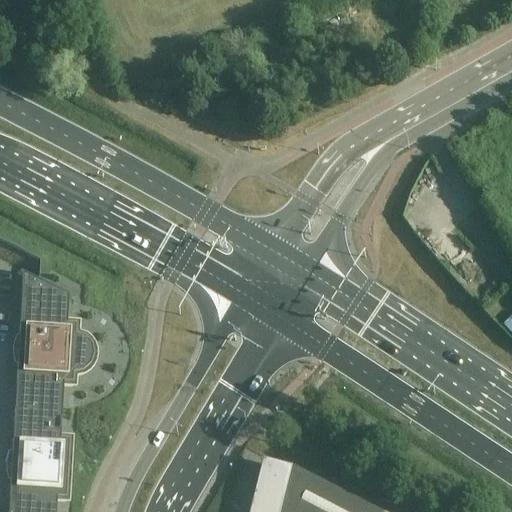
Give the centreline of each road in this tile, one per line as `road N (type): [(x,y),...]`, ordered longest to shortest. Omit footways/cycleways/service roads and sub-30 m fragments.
road 1 (primary): [(279,253),(0,107)]
road 2 (primary): [(0,166),(248,299)]
road 3 (primary): [(278,317),(511,471)]
road 4 (tertiary): [(248,299),(154,446),(122,511)]
road 5 (primary): [(511,406),(308,271)]
road 6 (tertiary): [(168,511),(278,317)]
road 7 (tertiary): [(396,133),(336,168),(279,253)]
road 8 (tertiary): [(308,271),(396,133)]
road 9 (tertiary): [(511,73),(396,133)]
